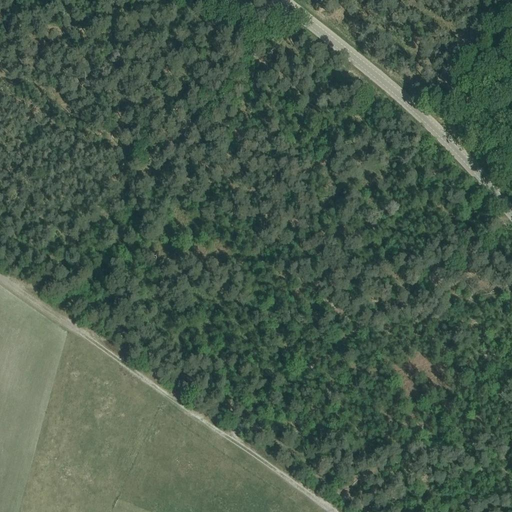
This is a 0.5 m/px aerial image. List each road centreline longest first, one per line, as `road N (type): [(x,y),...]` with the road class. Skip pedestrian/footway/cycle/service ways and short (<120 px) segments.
road 1 (unknown): [(0,256),(360,511)]
road 2 (track): [(223,430),(511,222)]
road 3 (tertiary): [(511,211),(454,141),(281,0)]
road 4 (track): [(223,430),(40,298)]
road 5 (track): [(336,511),(223,430)]
